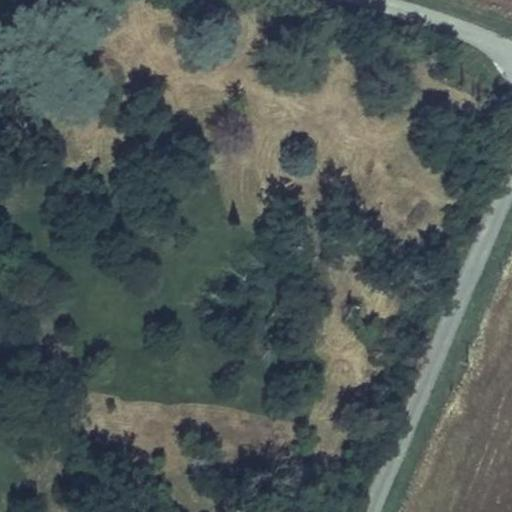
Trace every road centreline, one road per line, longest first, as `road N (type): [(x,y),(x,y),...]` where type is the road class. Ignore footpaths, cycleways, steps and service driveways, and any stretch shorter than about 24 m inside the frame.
road 1 (tertiary): [(368,511),(511,176)]
road 2 (tertiary): [(511,56),(483,36),(370,0)]
